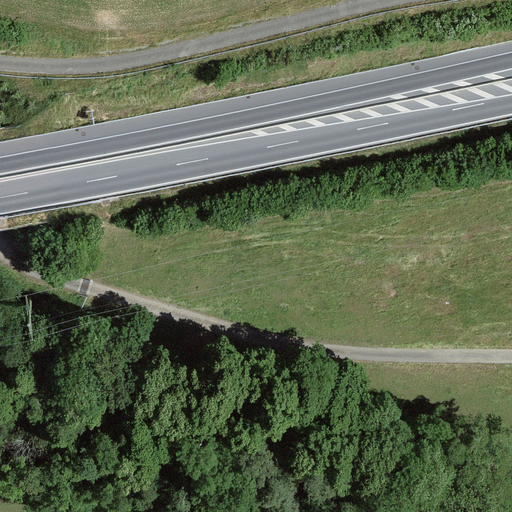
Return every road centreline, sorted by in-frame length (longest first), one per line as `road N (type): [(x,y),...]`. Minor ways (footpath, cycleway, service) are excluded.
road 1 (trunk): [(511,60),(0,166)]
road 2 (trunk): [(0,197),(511,104)]
